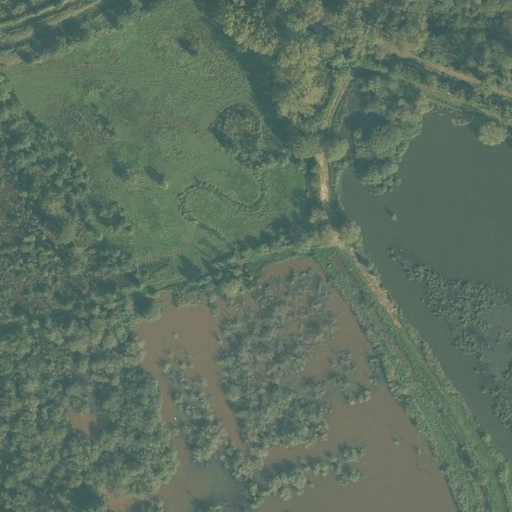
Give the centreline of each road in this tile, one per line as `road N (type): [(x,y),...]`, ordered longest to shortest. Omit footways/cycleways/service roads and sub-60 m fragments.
road 1 (track): [(233,0),(352,64),(325,131),(335,236),(128,292)]
road 2 (track): [(335,236),(490,467),(499,511)]
road 3 (track): [(273,0),(511,97)]
road 4 (track): [(511,126),(352,64)]
